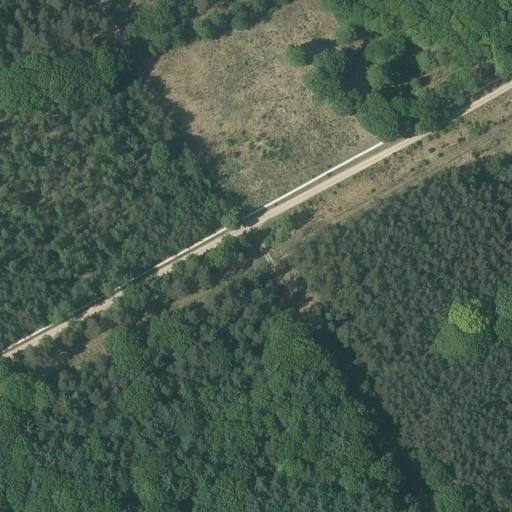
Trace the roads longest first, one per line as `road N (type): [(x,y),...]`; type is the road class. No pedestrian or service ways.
road 1 (track): [(247,226),(511,83)]
road 2 (track): [(0,362),(247,226)]
road 3 (track): [(247,226),(97,0)]
